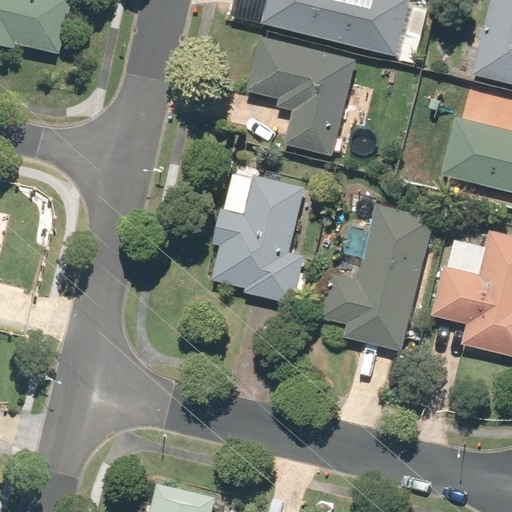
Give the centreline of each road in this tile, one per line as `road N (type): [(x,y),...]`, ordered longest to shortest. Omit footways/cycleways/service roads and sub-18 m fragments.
road 1 (residential): [(81,389),(511,488)]
road 2 (residential): [(81,389),(132,161)]
road 3 (residential): [(132,161),(171,0)]
road 4 (residential): [(0,133),(132,161)]
road 5 (residential): [(51,511),(81,389)]
